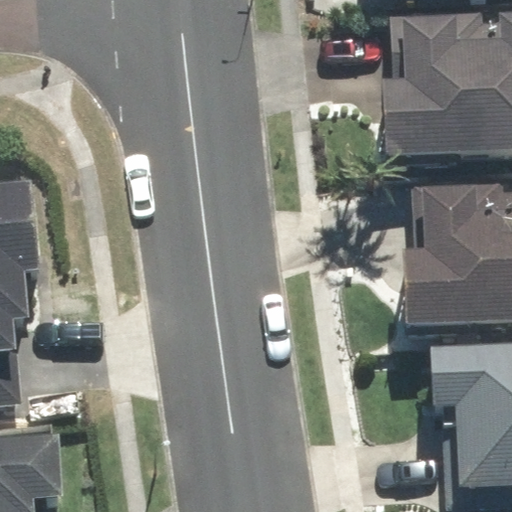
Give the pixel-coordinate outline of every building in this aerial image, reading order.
[(511,0),(352,0),(353,11),(511,3),(511,0)] [(365,108),(368,181),(511,176),(511,34),(479,36),(479,27),(377,31),(380,108),(365,108)] [(385,278),(388,353),(511,347),(511,206),(496,207),(495,196),(401,201),(405,277),(385,278)] [(18,198),(0,199),(0,420),(22,419),(11,300),(27,298),(18,198)] [(511,511),(511,363),(413,369),(416,430),(439,429),(442,511),(511,511)] [(52,511),(48,450),(0,454),(0,511),(52,511)]
